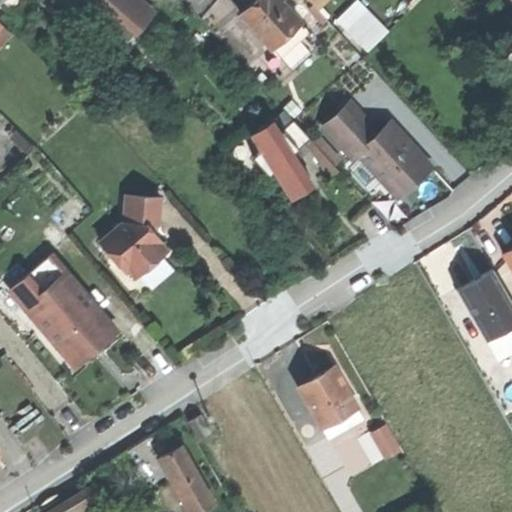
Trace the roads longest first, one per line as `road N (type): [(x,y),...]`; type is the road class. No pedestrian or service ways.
road 1 (residential): [(0,509),(457,216),(511,171)]
road 2 (unknown): [(261,342),(350,511)]
